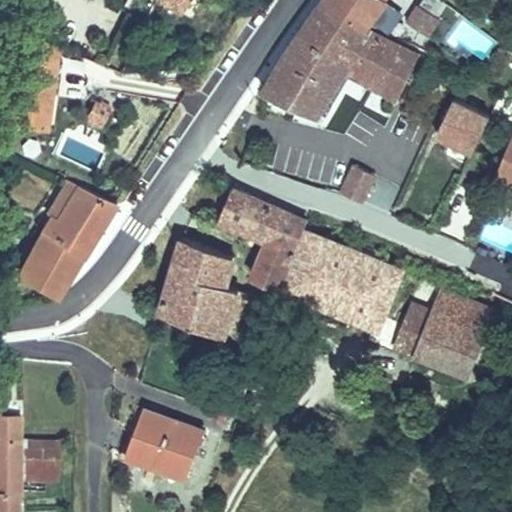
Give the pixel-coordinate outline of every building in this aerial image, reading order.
[(50,0),(45,13),(105,37),(119,3),(111,0),(50,0)] [(156,0),(155,3),(177,15),(184,0),(156,0)] [(322,0),(318,6),(368,28),(385,0),(322,0)] [(438,17),(418,3),(405,20),(425,35),(438,17)] [(368,28),(318,6),(284,51),(275,62),(261,92),(319,113),(347,68),(402,95),(420,55),(366,30),(368,28)] [(0,121),(0,122),(41,130),(57,46),(17,31),(0,121)] [(458,99),(436,145),(466,159),(488,113),(458,99)] [(96,103),(88,120),(103,128),(112,111),(96,103)] [(511,134),(498,170),(511,177),(511,134)] [(374,171),(353,162),(340,189),(362,198),(366,190),(370,189),(374,191),(376,186),(376,183),(372,182),(369,181),(374,171)] [(70,181),(60,176),(42,209),(45,211),(52,215),(54,212),(70,181)] [(105,200),(70,181),(54,212),(89,230),(105,200)] [(309,220),(232,182),(217,215),(269,239),(255,274),(288,290),(289,289),(291,282),(283,278),(307,225),(309,220)] [(89,230),(54,212),(52,215),(45,211),(35,228),(39,229),(12,272),(24,280),(22,282),(49,296),(89,230)] [(283,278),(291,282),(289,289),(375,328),(402,267),(376,256),(378,250),(365,244),(362,250),(307,225),(283,278)] [(234,250),(180,232),(157,307),(226,333),(242,286),(224,280),(234,250)] [(257,292),(242,286),(226,333),(242,339),(257,292)] [(430,306),(413,299),(394,342),(464,371),(490,307),(439,286),(430,306)] [(252,369),(233,363),(225,384),(243,391),(252,369)] [(268,378),(257,373),(252,386),(263,390),(268,378)] [(144,405),(139,417),(154,421),(158,410),(144,405)] [(154,421),(139,417),(124,455),(185,479),(204,429),(158,410),(154,421)] [(0,511),(23,511),(18,413),(0,412),(0,511)] [(59,439),(27,438),(25,493),(44,494),(45,480),(57,480),(59,439)] [(429,491),(437,465),(418,459),(409,484),(429,491)]
